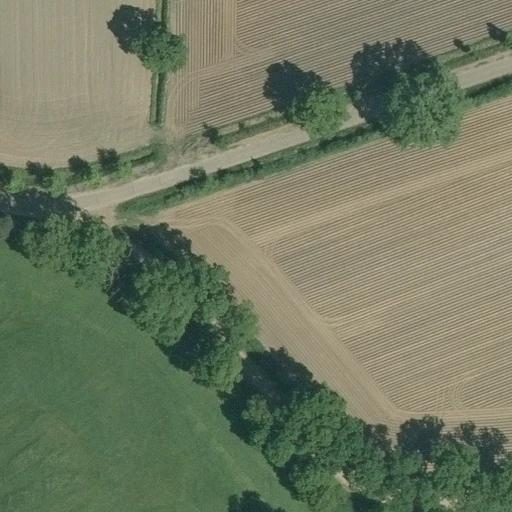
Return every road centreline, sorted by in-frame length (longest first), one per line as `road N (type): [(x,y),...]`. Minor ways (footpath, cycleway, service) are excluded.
road 1 (track): [(67,209),(177,283),(365,496),(511,497)]
road 2 (unclassified): [(0,206),(90,203),(511,65)]
